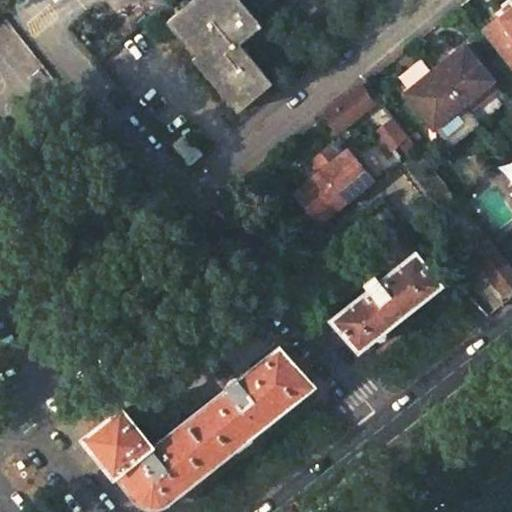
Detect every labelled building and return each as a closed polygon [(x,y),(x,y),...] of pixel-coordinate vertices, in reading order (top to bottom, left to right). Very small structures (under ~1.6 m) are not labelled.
[(240,0),(191,0),(167,21),(196,55),(192,58),(238,112),(272,83),(240,44),(262,26),(240,0)] [(511,0),(506,0),(499,7),(503,12),(497,16),(481,30),(511,69),(511,0)] [(491,78),(463,43),(456,48),(451,42),(406,78),(410,84),(403,90),(430,125),(446,146),(507,98),(491,78)] [(339,134),(375,104),(361,86),(324,116),(339,134)] [(386,160),(408,151),(394,117),(372,126),(386,160)] [(172,144),(190,165),(203,154),(185,133),(172,144)] [(323,170),(295,191),(320,223),(376,179),(350,147),(342,154),(334,142),(313,158),(323,170)] [(448,225),(503,293),(511,286),(511,270),(487,237),(466,211),(448,225)] [(381,281),(369,290),(334,319),(359,347),(439,284),(415,254),(381,281)] [(375,274),(364,283),(369,290),(381,281),(375,274)] [(122,408),(86,437),(90,441),(88,442),(109,468),(110,467),(115,472),(116,472),(137,497),(166,500),(312,384),(279,348),(250,370),(249,368),(238,377),(236,376),(224,385),(225,386),(213,396),(214,397),(171,429),(175,435),(155,450),(150,444),(122,408)]
